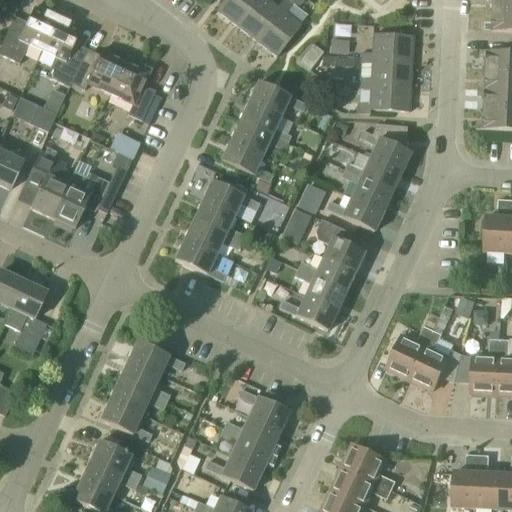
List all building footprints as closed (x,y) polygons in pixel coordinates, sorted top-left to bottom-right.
[(257,0),(225,0),(217,12),(237,28),(257,0)] [(281,11),(278,9),(266,0),(257,0),(237,28),(257,43),(281,11)] [(281,11),(257,43),(277,59),(301,27),(286,15),(293,6),(284,0),(278,9),(281,11)] [(511,13),(511,0),(493,0),(493,13),(511,13)] [(43,53),(58,20),(34,9),(24,32),(11,26),(0,49),(0,56),(20,66),(29,46),(43,53)] [(511,33),(511,13),(493,13),(492,27),(485,27),(485,32),(511,33)] [(71,86),(87,52),(75,46),(82,31),(58,20),(43,53),(56,59),(47,79),(70,90),(72,86),(71,86)] [(372,62),(412,64),(413,38),(373,36),(372,56),(361,55),(360,65),(372,66),(372,62)] [(332,55),(348,56),(349,44),(333,43),(332,55)] [(311,72),(324,55),(313,46),(299,64),(311,72)] [(110,96),(127,61),(103,50),(100,58),(87,52),(71,86),(72,86),(85,92),(88,86),(110,96)] [(486,72),(511,73),(511,53),(480,52),(480,57),(487,58),(486,72)] [(127,61),(110,96),(133,107),(128,117),(142,123),(156,94),(143,88),(150,72),(127,61)] [(360,61),(347,61),(346,70),(359,70),(360,61)] [(410,89),(412,64),(372,62),(372,66),(371,81),(360,80),(359,91),(370,91),(371,87),(410,89)] [(511,92),(511,73),(486,72),(485,86),(478,85),(478,91),(511,92)] [(249,104),(281,119),(286,107),(302,114),(306,107),(290,99),(258,84),(249,104)] [(359,86),(350,86),(350,95),(359,96),(359,86)] [(409,114),(410,89),(371,87),(370,91),(370,106),(358,105),(358,116),(370,116),(370,112),(409,114)] [(511,112),(511,92),(478,91),(478,96),(485,96),(484,111),(511,112)] [(12,113),(18,102),(8,97),(2,109),(12,113)] [(249,104),(240,124),(287,146),(291,138),(275,131),(281,119),(249,104)] [(48,135),(57,117),(38,108),(29,126),(48,135)] [(511,132),(511,112),(484,111),(483,125),(476,125),(476,130),(511,132)] [(240,124),(230,144),(262,159),(263,159),(269,147),(284,153),(287,146),(240,124)] [(341,141),(347,129),(338,124),(332,137),(341,141)] [(375,149),(370,160),(401,175),(411,155),(405,152),(406,129),(377,127),(372,137),(363,133),(359,141),(375,149)] [(94,135),(90,142),(102,148),(105,140),(94,135)] [(262,159),(230,144),(221,163),(253,178),(269,185),(273,177),(257,169),(262,159)] [(0,154),(0,187),(10,192),(23,165),(0,154)] [(52,221),(68,188),(59,184),(66,166),(40,154),(24,189),(38,196),(31,211),(52,221)] [(392,195),(401,175),(370,160),(364,173),(347,166),(344,173),(392,195)] [(357,188),(351,199),(383,214),(392,195),(344,173),(340,180),(357,188)] [(68,188),(52,221),(74,231),(84,210),(95,215),(109,185),(88,175),(86,180),(74,175),(68,188)] [(212,183),(203,203),(234,218),(239,207),(255,215),(259,205),(212,183)] [(324,198),(306,190),(296,212),(314,220),(324,198)] [(383,214),(351,199),(346,211),(330,203),(326,212),(374,234),(383,214)] [(507,255),(510,203),(499,202),(498,219),(486,218),(484,254),(507,255)] [(228,230),(234,218),(203,203),(193,223),(241,245),(244,238),(228,230)] [(290,223),(303,229),(308,220),(295,214),(290,223)] [(329,247),(323,259),(355,274),(364,254),(351,248),(356,238),(321,222),(315,234),(318,242),(329,247)] [(193,223),(184,242),(216,257),(221,246),(237,254),(241,245),(193,223)] [(210,269),(216,257),(184,242),(175,262),(207,277),(223,284),(226,277),(210,269)] [(302,263),(298,271),(346,294),(355,274),(323,259),(318,271),(302,263)] [(276,276),(280,267),(272,264),(269,273),(276,276)] [(337,313),(346,294),(298,271),(295,279),(311,286),(305,298),(337,313)] [(23,283),(0,272),(0,305),(11,311),(23,283)] [(459,282),(458,295),(475,295),(476,283),(459,282)] [(23,283),(11,311),(3,327),(21,335),(14,351),(33,360),(48,328),(34,322),(47,294),(23,283)] [(337,313),(305,298),(300,310),(284,303),(280,311),(327,333),(337,313)] [(470,321),(475,304),(461,300),(456,316),(470,321)] [(410,382),(433,334),(424,330),(417,345),(402,338),(387,371),(410,382)] [(441,338),(433,334),(410,382),(433,393),(440,378),(455,385),(455,384),(461,358),(452,353),(449,360),(434,354),(441,338)] [(128,363),(160,378),(165,368),(181,375),(185,366),(169,358),(137,343),(128,363)] [(471,395),(497,396),(500,343),(499,343),(490,343),(489,360),(473,359),(461,358),(455,384),(471,386),(471,395)] [(500,343),(497,396),(511,396),(511,360),(508,361),(509,344),(500,343)] [(128,363),(119,383),(167,405),(170,397),(154,390),(160,378),(128,363)] [(119,383),(110,402),(142,417),(147,406),(163,413),(167,405),(119,383)] [(4,390),(0,398),(0,416),(5,418),(16,395),(4,390)] [(242,392),(238,400),(254,407),(248,419),(280,434),(290,414),(258,399),(242,392)] [(109,404),(100,422),(133,437),(149,445),(152,437),(136,430),(141,419),(142,417),(110,402),(109,404)] [(226,426),(223,431),(271,454),(280,435),(280,434),(248,419),(248,420),(242,433),(226,426)] [(223,432),(218,442),(234,449),(230,458),(262,473),(270,455),(271,454),(223,431),(223,432)] [(99,443),(90,463),(137,485),(140,477),(125,471),(132,458),(99,443)] [(343,470),(392,493),(396,484),(380,476),(386,462),(354,447),(343,470)] [(177,461),(178,464),(180,469),(181,471),(189,456),(191,452),(185,449),(183,448),(177,461)] [(475,511),(478,458),(468,457),(467,469),(472,469),(472,474),(454,473),(454,468),(438,467),(437,487),(453,488),(452,509),(453,509),(452,511),(474,511),(475,511)] [(208,462),(205,470),(221,478),(252,493),(261,475),(262,473),(230,458),(229,460),(224,470),(208,462)] [(498,511),(499,476),(482,475),(483,469),(488,470),(489,458),(478,458),(475,511),(498,511)] [(511,511),(511,459),(511,460),(511,471),(511,476),(499,476),(498,511),(511,511)] [(90,464),(81,482),(113,497),(118,486),(133,493),(136,486),(137,485),(90,463),(90,464)] [(168,486),(173,473),(160,468),(155,480),(168,486)] [(343,470),(332,493),(365,508),(371,494),(388,502),(392,493),(343,470)] [(81,483),(72,502),(92,511),(113,511),(107,509),(113,498),(113,497),(81,482),(81,483)] [(362,511),(364,510),(365,508),(332,493),(331,495),(323,511),(362,511)] [(198,504),(195,511),(248,511),(220,499),(214,511),(198,504)] [(191,500),(188,508),(195,511),(198,504),(191,500)]
